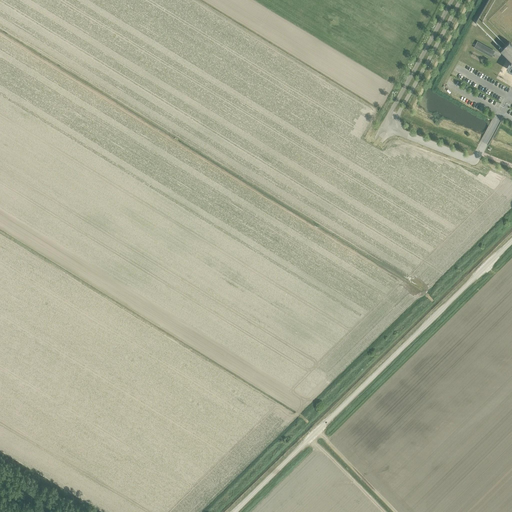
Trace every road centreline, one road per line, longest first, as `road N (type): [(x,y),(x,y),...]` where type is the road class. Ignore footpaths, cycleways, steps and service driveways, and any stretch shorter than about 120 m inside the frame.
road 1 (tertiary): [(234,511),(511,240)]
road 2 (residential): [(505,106),(476,158),(390,127)]
road 3 (unclassified): [(390,127),(459,0)]
road 4 (unclassified): [(451,0),(384,123)]
